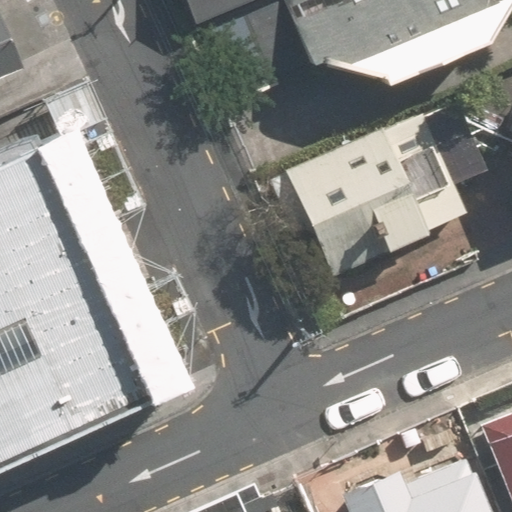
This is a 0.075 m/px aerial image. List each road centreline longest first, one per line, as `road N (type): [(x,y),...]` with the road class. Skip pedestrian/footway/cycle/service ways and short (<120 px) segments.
road 1 (residential): [(86,0),(268,413)]
road 2 (residential): [(511,309),(268,413)]
road 3 (residential): [(268,413),(49,511)]
